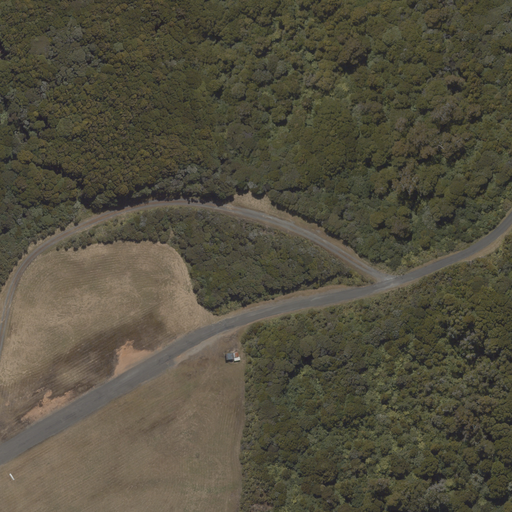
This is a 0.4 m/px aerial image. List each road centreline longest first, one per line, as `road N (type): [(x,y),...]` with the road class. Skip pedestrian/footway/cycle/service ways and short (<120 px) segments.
road 1 (unclassified): [(0,342),(15,280),(30,257),(70,231),(139,205),(187,201),(250,213),(300,230),(395,282)]
road 2 (unclassified): [(0,453),(208,331),(395,282)]
road 3 (unclassified): [(395,282),(470,251),(511,217)]
